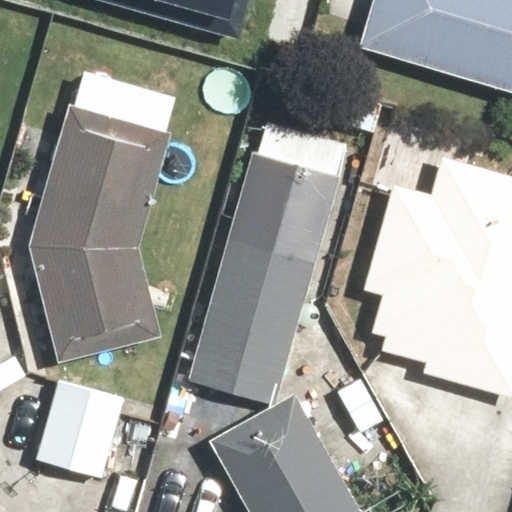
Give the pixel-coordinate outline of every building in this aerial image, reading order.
[(511,0),(359,0),(347,42),(511,90),(511,0)] [(148,333),(127,245),(160,128),(57,98),(16,241),(45,358),(148,333)] [(331,168),(242,144),(182,368),(270,392),(331,168)] [(507,393),(511,371),(511,175),(430,154),(421,190),(380,180),(354,282),(370,286),(360,326),(374,329),(370,345),(415,357),(412,368),(507,393)] [(116,402),(52,381),(29,454),(92,475),(116,402)] [(355,511),(283,385),(196,434),(241,511),(355,511)]
